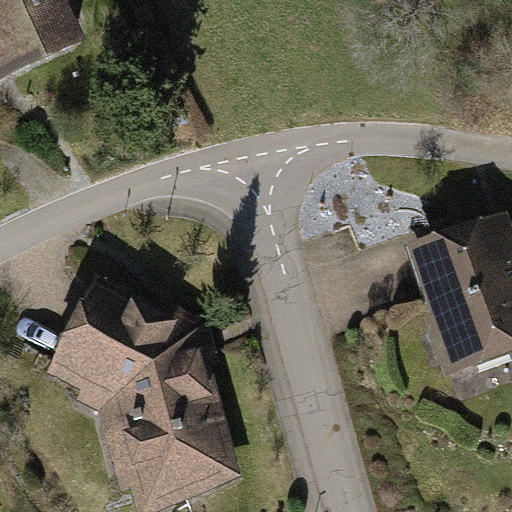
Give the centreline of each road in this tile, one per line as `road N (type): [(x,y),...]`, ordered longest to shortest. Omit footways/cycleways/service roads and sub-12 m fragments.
road 1 (residential): [(249,155),(347,511)]
road 2 (residential): [(0,247),(126,190),(249,155)]
road 3 (residential): [(249,155),(348,142),(511,158)]
